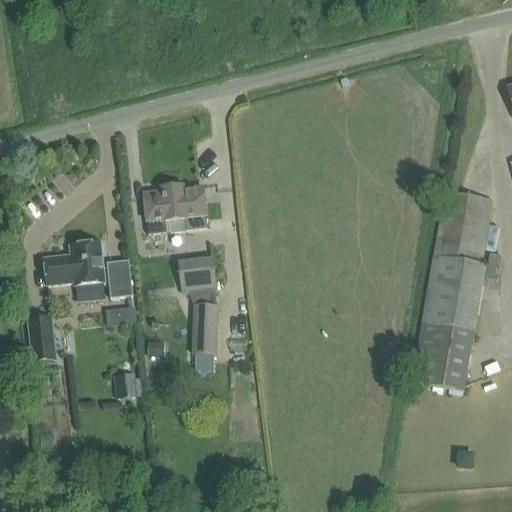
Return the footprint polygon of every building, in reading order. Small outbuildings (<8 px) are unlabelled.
[(144,196),(148,238),(208,232),(203,190),(183,192),(183,189),(161,191),(162,194),(144,196)] [(449,396),(462,399),(493,203),(447,193),(412,383),(450,390),(449,396)] [(62,260),(44,262),(46,282),(47,290),(75,287),(76,290),(104,287),(105,287),(103,266),(100,246),(70,250),(71,259),(72,264),(63,265),(62,260)] [(218,290),(215,259),(179,262),(182,297),(189,297),(195,310),(192,356),(197,357),(195,371),(214,373),(215,357),(218,307),(217,308),(215,291),(218,290)] [(133,299),(129,265),(107,267),(111,302),(133,299)] [(33,366),(57,363),(52,319),(29,321),(33,366)] [(160,346),(148,346),(148,359),(160,359),(160,346)] [(116,402),(143,398),(141,381),(135,381),(134,375),(113,378),(116,402)] [(53,437),(40,438),(41,450),(54,449),(53,437)] [(459,456),(459,469),(471,469),(472,457),(459,456)]
